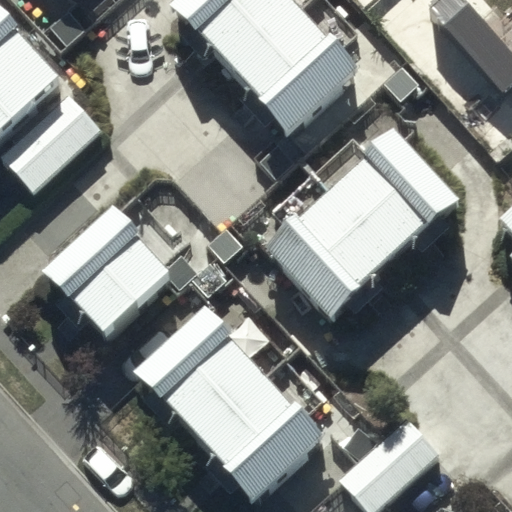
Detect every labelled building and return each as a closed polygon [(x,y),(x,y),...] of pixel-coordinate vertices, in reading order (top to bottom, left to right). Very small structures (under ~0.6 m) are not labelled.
[(214,46),(275,113),(271,116),(294,142),(368,75),(301,0),(178,0),(169,8),(208,52),(214,46)] [(511,51),(465,0),(463,0),(439,22),(503,93),(511,84),(511,51)] [(0,29),(0,172),(5,168),(38,204),(104,143),(0,29)] [(365,281),(430,218),(434,223),(467,191),(397,118),(257,254),(327,326),(370,285),(365,281)] [(74,299),(107,337),(172,279),(138,240),(143,235),(113,201),(37,268),(69,304),(74,299)] [(175,415),(237,481),(234,484),(259,511),(330,445),(205,311),(135,377),(172,418),(175,415)] [(339,476),(368,511),(436,454),(406,419),(339,476)]
